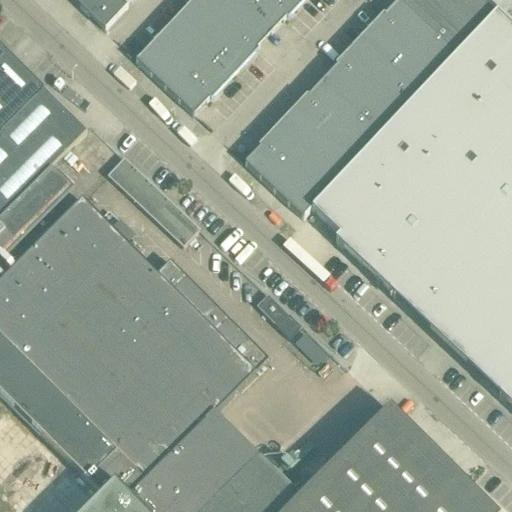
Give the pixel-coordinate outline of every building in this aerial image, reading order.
[(128,11),(137,0),(66,0),(78,11),(79,11),(104,35),(128,10),(128,11)] [(229,0),(196,0),(174,24),(233,81),(258,55),(256,53),(271,38),(229,0)] [(229,0),(271,38),(285,23),(287,24),(309,0),(229,0)] [(402,0),(399,4),(457,59),(495,18),(496,18),(476,0),(402,0)] [(511,0),(476,0),(496,18),(495,18),(497,20),(508,30),(511,25),(511,0)] [(383,19),(359,44),(419,100),(457,59),(399,4),(384,20),(383,19)] [(495,18),(457,59),(419,100),(380,141),(341,182),(315,210),(311,215),(313,216),(339,241),(335,246),(388,296),(388,297),(395,303),(498,400),(505,407),(505,406),(511,412),(511,33),(508,30),(497,20),(495,18)] [(233,81),(174,24),(135,66),(193,120),(208,104),(210,106),(233,81)] [(336,71),(322,86),(380,141),(419,100),(359,44),(335,69),(336,71)] [(0,258),(67,191),(50,174),(87,137),(44,94),(0,50),(0,258)] [(306,100),(282,126),(341,182),(380,141),(322,86),(307,102),(306,100)] [(311,215),(315,210),(341,182),(282,126),(258,151),(259,152),(244,168),(303,223),(311,215)] [(123,163),(107,181),(183,252),(199,235),(124,164),(123,163)] [(10,275),(0,285),(0,398),(103,500),(90,511),(486,511),(389,414),(295,507),(210,422),(266,365),(169,268),(156,280),(139,263),(147,256),(137,246),(129,253),(81,205),(10,275)] [(256,311),(274,330),(286,318),(267,300),(256,311)] [(286,318),(274,330),(288,343),(299,332),(286,318)] [(0,431),(16,416),(0,399),(0,431)] [(39,439),(16,416),(0,431),(0,461),(8,470),(39,439)] [(63,463),(39,439),(8,470),(32,494),(63,463)]
